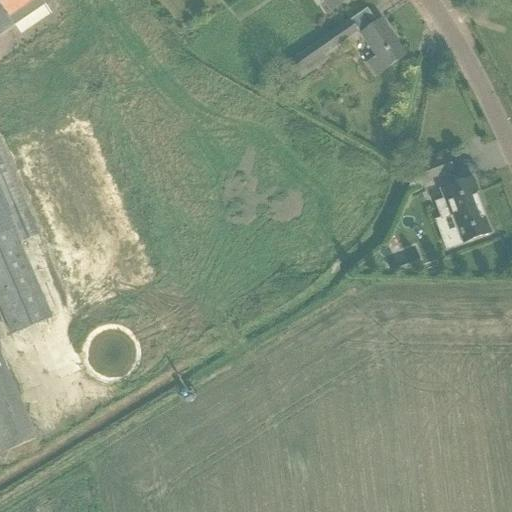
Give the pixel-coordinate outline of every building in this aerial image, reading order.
[(41,0),(0,0),(0,23),(7,19),(14,28),(45,6),(41,0)] [(321,0),(330,13),(348,0),(321,0)] [(324,56),(358,32),(350,21),(288,65),(295,76),(324,56)] [(381,21),(364,32),(360,35),(376,58),(367,64),(376,77),(405,56),(381,21)] [(89,115),(8,149),(78,314),(159,281),(89,115)] [(0,307),(12,334),(51,317),(19,243),(37,235),(0,147),(0,307)] [(418,170),(423,183),(453,172),(448,159),(418,170)] [(472,180),(454,187),(441,192),(444,200),(434,203),(441,221),(453,217),(463,245),(490,235),(475,194),(477,193),(472,180)] [(147,358),(147,357),(147,351),(145,344),(142,339),(138,334),(134,331),(126,326),(119,325),(114,324),(110,325),(102,327),(97,329),(91,334),(86,339),(83,345),(82,352),(81,357),(81,363),(83,370),(87,377),(90,380),(95,385),(101,388),(108,390),(114,391),(120,390),(125,389),(131,386),(136,382),(140,378),(144,372),(146,366),(147,358)] [(0,351),(0,454),(37,438),(0,351)]
